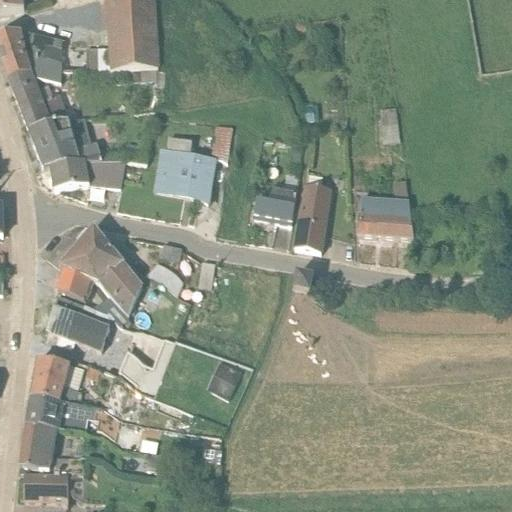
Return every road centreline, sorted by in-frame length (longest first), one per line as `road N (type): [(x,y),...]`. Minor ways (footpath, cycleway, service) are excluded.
road 1 (residential): [(0,485),(20,312),(21,213)]
road 2 (residential): [(21,213),(71,208),(287,247)]
road 3 (unclassified): [(287,247),(386,264),(511,265)]
